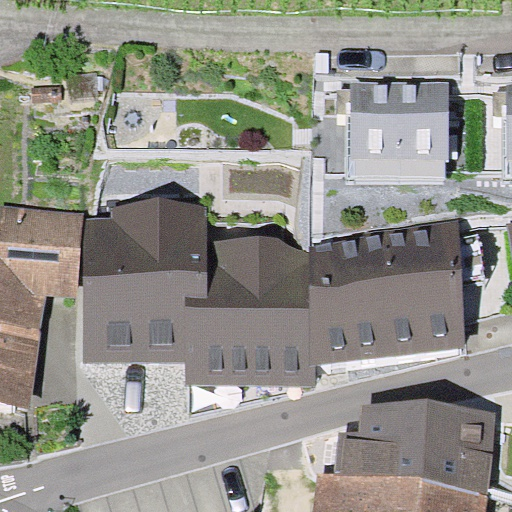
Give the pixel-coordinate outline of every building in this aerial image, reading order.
[(449,82),(352,83),(352,178),(445,178),(445,161),(449,161),(449,82)] [(78,297),(85,212),(1,206),(0,216),(0,404),(30,409),(47,296),(78,297)] [(112,218),(85,218),(84,362),(187,363),(187,297),(207,297),(208,239),(208,208),(112,208),(112,218)] [(309,247),(309,252),(310,366),(316,366),(465,346),(460,219),(309,247)] [(187,363),(186,385),(315,386),(316,366),(310,366),(309,252),(279,239),(208,239),(207,297),(187,297),(187,363)] [(496,416),(364,401),(360,434),(339,431),(334,475),(488,493),(496,416)] [(485,511),(488,493),(334,475),(319,473),(313,511),(485,511)]
